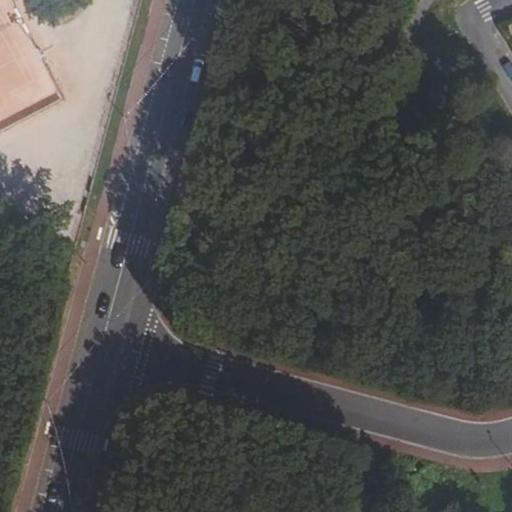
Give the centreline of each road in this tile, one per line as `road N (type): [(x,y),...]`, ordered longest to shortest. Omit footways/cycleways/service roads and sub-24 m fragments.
road 1 (residential): [(101,347),(475,435),(511,434)]
road 2 (tertiary): [(101,347),(193,0)]
road 3 (tertiary): [(57,511),(101,347)]
road 4 (residential): [(511,97),(468,19),(508,0)]
